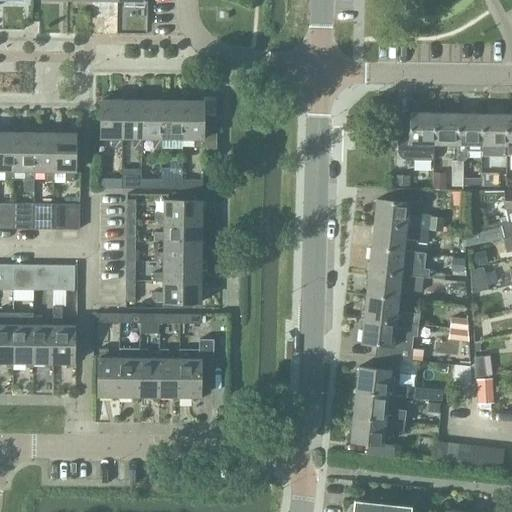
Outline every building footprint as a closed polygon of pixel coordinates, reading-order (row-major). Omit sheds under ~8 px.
[(122,139),(132,139),(132,148),(142,148),(142,139),(142,101),(141,101),(128,101),(129,95),(121,97),(121,100),(122,100),(122,139)] [(168,95),(161,97),(161,101),(162,101),(162,139),(161,139),(161,148),(181,148),(181,140),(182,140),(182,101),(169,101),(168,95)] [(122,100),(121,100),(109,100),(109,96),(102,97),(102,100),(101,100),(100,139),(113,139),(113,147),(121,148),(122,139),(122,100)] [(148,96),(141,97),(141,101),(142,101),(142,139),(153,139),(153,148),(161,148),(161,139),(162,139),(162,101),(161,101),(149,101),(148,96)] [(182,101),(182,140),(193,140),(193,148),(216,148),(216,115),(202,115),(203,101),(188,101),(188,96),(182,97),(182,101)] [(409,159),(434,160),(434,144),(434,113),(410,113),(409,125),(397,124),(397,147),(397,149),(398,151),(398,153),(399,154),(400,156),(402,157),(404,158),(405,159),(407,159),(409,159)] [(434,144),(458,144),(458,113),(434,113),(434,144)] [(458,113),(458,144),(458,160),(452,160),(451,173),(462,173),(463,160),(467,156),(482,157),(482,114),(458,113)] [(505,155),(506,114),(482,114),(482,157),(505,157),(505,155)] [(13,172),(14,172),(14,133),(1,133),(1,129),(0,129),(0,171),(4,172),(4,180),(13,180),(13,172)] [(33,172),(34,172),(34,133),(33,133),(21,133),(20,129),(14,130),(14,133),(14,172),(24,172),(24,180),(33,181),(33,172)] [(53,172),(54,172),(54,134),(53,134),(40,134),(40,129),(33,131),(33,133),(34,133),(34,172),(45,172),(44,180),(53,181),(53,172)] [(60,129),(53,131),(53,134),(54,134),(54,172),(65,173),(65,181),(74,181),(74,172),(75,172),(75,134),(60,134),(60,129)] [(462,186),(462,173),(451,173),(451,186),(462,186)] [(433,174),(433,189),(446,189),(447,174),(433,174)] [(481,179),(481,186),(504,186),(504,174),(481,174),(481,179)] [(396,177),(396,189),(410,189),(410,177),(396,177)] [(121,178),(100,178),(100,187),(121,188),(121,178)] [(141,179),(121,178),(121,188),(141,188),(141,179)] [(141,188),(161,188),(161,179),(141,179),(141,188)] [(181,179),(161,179),(161,188),(181,188),(181,179)] [(181,188),(202,189),(202,179),(181,179),(181,188)] [(372,203),(371,210),(375,214),(374,223),(428,229),(430,215),(430,214),(419,213),(418,216),(407,215),(409,203),(418,204),(420,190),(390,190),(388,201),(376,199),(372,203)] [(506,221),(499,223),(502,238),(511,235),(511,190),(504,190),(504,195),(503,210),(511,210),(511,223),(509,225),(508,221),(506,221)] [(135,222),(136,200),(126,199),(126,222),(135,222)] [(163,222),(201,223),(201,222),(202,209),(207,209),(205,202),(202,202),(164,201),(164,213),(155,213),(155,222),(163,222)] [(0,228),(13,229),(13,204),(0,203),(0,228)] [(33,204),(13,204),(13,229),(32,229),(33,204)] [(32,229),(53,230),(53,205),(33,204),(32,229)] [(67,205),(53,205),(53,230),(66,230),(67,205)] [(66,230),(78,230),(79,205),(67,205),(66,230)] [(430,215),(428,229),(442,231),(444,217),(430,215)] [(135,222),(126,222),(126,242),(135,242),(135,222)] [(205,222),(201,222),(201,223),(163,222),(163,233),(154,233),(154,242),(163,242),(201,243),(201,242),(201,229),(206,228),(205,222)] [(427,245),(428,229),(374,223),(371,247),(404,250),(405,239),(416,240),(416,243),(427,245)] [(466,230),(464,247),(502,238),(499,223),(466,230)] [(511,235),(502,238),(506,252),(511,251),(511,235)] [(126,242),(126,262),(135,262),(135,242),(126,242)] [(205,242),(201,242),(201,243),(163,242),(163,253),(154,253),(154,262),(163,262),(201,263),(201,262),(201,250),(206,248),(205,242)] [(371,247),(369,271),(401,274),(429,277),(430,269),(423,269),(425,253),(404,250),(371,247)] [(484,251),(470,254),(474,268),(488,265),(484,251)] [(452,258),(452,267),(463,268),(464,259),(452,258)] [(135,262),(126,262),(125,282),(134,282),(135,262)] [(201,283),(201,282),(201,270),(206,268),(204,262),(201,262),(201,263),(163,262),(163,273),(154,273),(153,282),(163,282),(201,283)] [(13,265),(0,265),(0,290),(13,291),(13,265)] [(33,266),(13,265),(13,291),(33,291),(33,266)] [(54,266),(33,266),(33,291),(53,291),(54,266)] [(74,266),(54,266),(53,291),(73,291),(74,266)] [(399,298),(401,274),(369,271),(366,295),(399,298)] [(422,292),(423,277),(412,276),(410,290),(422,292)] [(125,282),(125,302),(134,301),(134,282),(125,282)] [(204,282),(201,282),(201,283),(163,282),(163,293),(154,293),(153,302),(163,302),(163,303),(200,303),(200,290),(205,288),(204,282)] [(419,313),(397,311),(399,298),(366,295),(363,318),(417,324),(419,313)] [(53,307),(52,326),(53,326),(52,363),(53,363),(65,364),(66,369),(73,367),(73,364),(74,326),(61,325),(61,308),(53,307)] [(0,363),(5,364),(5,368),(13,367),(13,363),(12,363),(13,313),(0,313),(0,363)] [(13,313),(12,363),(13,363),(25,364),(25,369),(33,367),(33,363),(32,363),(33,325),(33,316),(33,314),(13,313)] [(120,313),(98,313),(98,322),(119,322),(120,313)] [(139,313),(120,313),(119,322),(139,323),(139,313)] [(139,323),(159,323),(159,314),(139,313),(139,323)] [(179,314),(159,314),(159,323),(179,323),(179,314)] [(179,323),(200,323),(200,314),(179,314),(179,323)] [(53,368),(53,363),(52,363),(53,326),(52,326),(42,326),(42,316),(33,316),(33,325),(32,363),(33,363),(46,364),(46,368),(53,368)] [(451,317),(449,328),(463,330),(468,330),(467,319),(451,317)] [(417,324),(363,318),(361,342),(376,344),(374,357),(400,359),(411,361),(412,349),(413,336),(416,336),(417,324)] [(213,339),(198,339),(198,350),(179,349),(178,359),(179,359),(179,397),(192,397),(192,402),(199,401),(199,397),(200,397),(200,361),(213,361),(213,339)] [(119,399),(119,396),(119,359),(108,358),(108,349),(99,349),(99,358),(98,358),(98,396),(112,396),(112,401),(119,399)] [(139,400),(139,397),(139,349),(127,349),(119,349),(119,359),(119,396),(132,396),(132,402),(139,400)] [(159,400),(159,397),(159,359),(147,358),(148,349),(139,349),(139,397),(152,397),(152,402),(159,400)] [(179,397),(179,359),(178,359),(168,359),(168,349),(159,349),(159,359),(159,397),(172,397),(171,402),(179,401),(179,397)] [(412,349),(411,361),(422,362),(423,350),(412,349)] [(358,367),(355,392),(388,395),(394,396),(395,396),(407,397),(408,386),(397,385),(400,359),(374,357),(373,369),(358,367)] [(471,386),(459,384),(456,407),(469,408),(471,386)] [(441,401),(442,390),(414,387),(413,398),(441,401)] [(355,392),(353,417),(404,422),(405,410),(394,409),(395,396),(394,396),(388,395),(355,392)] [(384,431),(403,433),(404,422),(353,417),(350,441),(367,443),(366,455),(393,458),(394,446),(383,445),(384,431)] [(448,441),(437,440),(434,463),(445,464),(448,441)] [(459,443),(448,441),(445,464),(457,466),(459,443)] [(471,444),(459,443),(457,466),(468,467),(471,444)] [(482,445),(471,444),(468,467),(480,469),(482,445)] [(493,447),(482,445),(480,469),(490,470),(493,447)] [(505,448),(493,447),(490,470),(502,471),(505,448)] [(411,511),(412,506),(354,500),(352,511),(411,511)]
